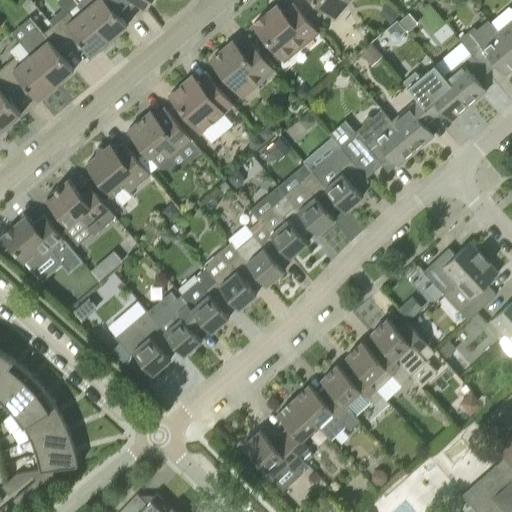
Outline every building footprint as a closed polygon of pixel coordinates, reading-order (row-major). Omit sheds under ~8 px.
[(111,42),(84,10),(75,0),(58,0),(64,8),(48,21),(52,26),(69,45),(77,38),(92,55),(99,49),(100,50),(111,42)] [(92,0),(94,1),(84,10),(111,42),(121,33),(120,31),(127,25),(113,8),(122,0),(92,0)] [(133,0),(147,8),(152,0),(133,0)] [(349,0),(312,0),(330,15),(340,3),(344,6),(349,0)] [(392,24),(400,13),(386,2),(378,13),(392,24)] [(284,14),(277,5),(253,24),(284,61),(318,33),(295,5),(284,14)] [(408,31),(418,23),(409,13),(399,21),(408,31)] [(402,33),(405,30),(397,20),(386,29),(390,33),(390,38),(394,41),(399,41),(402,37),(402,33)] [(511,69),(511,48),(498,32),(488,20),(477,29),(475,26),(459,40),(471,55),(487,73),(496,65),(505,76),(511,69)] [(511,20),(498,32),(511,48),(511,20)] [(60,53),(69,45),(52,26),(44,32),(39,26),(20,41),(31,54),(56,85),(74,70),(60,53)] [(241,50),(233,41),(211,60),(242,97),(274,70),(251,42),(241,50)] [(370,50),(363,56),(371,66),(378,60),(370,50)] [(38,100),(56,85),(31,54),(21,63),(16,56),(0,69),(0,71),(16,90),(24,83),(38,100)] [(478,81),(487,73),(471,55),(445,77),(469,106),(486,91),(478,81)] [(469,106),(445,77),(434,65),(424,74),(418,73),(416,71),(403,82),(418,100),(433,118),(443,110),(451,121),(469,106)] [(7,97),(16,90),(0,71),(0,125),(3,129),(21,114),(7,97)] [(200,84),(193,75),(170,94),(200,131),(232,104),(209,77),(200,84)] [(302,99),(309,93),(302,86),(295,92),(302,99)] [(424,126),(433,118),(418,100),(391,122),(416,151),(433,136),(424,126)] [(354,133),(355,134),(340,146),(350,159),(364,177),(380,163),(397,165),(398,166),(416,151),(391,122),(381,110),(354,133)] [(158,120),(150,111),(128,129),(151,157),(162,147),(170,157),(191,139),(168,111),(158,120)] [(317,121),(308,111),(308,112),(298,120),(307,130),(317,121)] [(277,134),(268,125),(259,133),(267,142),(277,134)] [(264,144),(256,134),(251,139),(250,147),(255,152),(264,144)] [(279,160),(292,149),(281,137),(268,147),(279,160)] [(118,154),(110,144),(105,149),(104,147),(97,147),(96,154),(97,155),(87,164),(113,195),(124,186),(128,192),(150,173),(127,146),(118,154)] [(325,187),(338,203),(345,211),(362,196),(358,191),(358,186),(367,179),(364,177),(350,159),(340,146),(312,171),(325,187)] [(239,168),(229,177),(237,188),(243,183),(244,174),(239,168)] [(331,210),(338,203),(325,187),(312,171),(284,194),(298,210),(311,226),(318,234),(335,219),(330,214),(331,210)] [(88,202),(69,179),(59,187),(58,186),(55,188),(58,191),(50,198),(48,196),(46,198),(69,226),(79,217),(94,235),(116,217),(97,195),(88,202)] [(303,233),(311,226),(298,210),(284,194),(257,217),(260,220),(271,234),(270,234),(287,254),(290,257),(308,243),(303,237),(303,233)] [(161,210),(170,221),(181,212),(172,201),(161,210)] [(75,252),(65,240),(44,215),(33,224),(30,220),(26,223),(19,218),(16,223),(3,234),(25,261),(41,280),(64,261),(75,252)] [(280,261),(287,254),(270,234),(271,234),(260,220),(249,230),(252,234),(236,248),(247,261),(260,277),(267,285),(284,270),(279,265),(280,261)] [(177,221),(171,226),(176,232),(182,227),(177,221)] [(160,235),(168,243),(177,236),(169,227),(160,235)] [(247,261),(236,248),(230,242),(204,264),(207,267),(216,281),(232,301),(239,308),(257,294),(252,288),(252,284),(260,277),(247,261)] [(443,294),(483,258),(469,242),(454,256),(447,249),(423,272),(443,294)] [(498,273),(483,258),(443,294),(468,321),(496,294),(486,284),(498,273)] [(108,273),(99,262),(92,269),(100,279),(108,273)] [(225,307),(232,301),(216,281),(207,267),(198,275),(201,278),(181,295),(192,308),(205,324),(212,332),(229,317),(225,311),(225,307)] [(192,308),(181,295),(178,297),(172,290),(148,311),(165,331),(164,331),(174,343),(184,355),(202,340),(197,335),(197,330),(205,324),(192,308)] [(410,320),(423,308),(412,296),(399,308),(410,320)] [(504,336),(511,329),(511,300),(490,321),(504,336)] [(165,331),(148,311),(146,310),(146,311),(117,337),(116,336),(115,337),(131,356),(135,353),(139,358),(146,366),(153,374),(170,359),(166,353),(166,349),(174,343),(164,331),(165,331)] [(395,359),(410,375),(435,352),(409,325),(401,333),(387,318),(371,333),(384,348),(394,359),(395,359)] [(456,347),(449,340),(439,349),(446,357),(456,347)] [(394,359),(384,348),(376,356),(362,341),(346,356),(359,371),(377,390),(393,375),(400,383),(410,375),(395,359),(394,359)] [(41,470),(53,468),(79,464),(74,445),(68,426),(58,406),(45,388),(16,359),(5,352),(0,349),(0,395),(4,399),(15,410),(24,424),(32,438),(38,453),(41,468),(41,470)] [(143,369),(146,366),(139,358),(136,361),(143,369)] [(337,364),(321,380),(331,391),(353,414),(370,400),(373,404),(382,395),(377,390),(359,371),(351,379),(337,364)] [(353,414),(331,391),(323,399),(309,384),(293,399),(317,425),(331,440),(347,424),(350,428),(359,420),(353,414)] [(299,455),(302,453),(308,447),(301,439),(317,425),(293,399),(277,414),(291,429),(282,437),(299,455)] [(289,464),(297,472),(307,464),(299,455),(282,437),(274,445),(260,430),(244,445),(274,478),(289,464)] [(511,511),(511,436),(498,449),(505,457),(463,495),(477,511),(511,511)] [(302,453),(309,461),(316,454),(308,447),(302,453)] [(55,479),(53,468),(41,470),(41,468),(18,472),(12,477),(2,485),(10,494),(33,475),(37,479),(13,499),(20,507),(21,507),(55,479)] [(387,474),(383,469),(377,469),(372,473),(372,479),(376,484),(382,484),(387,480),(387,474)] [(305,473),(291,486),(302,497),(316,485),(305,473)] [(168,511),(172,508),(157,493),(147,503),(137,493),(118,511),(168,511)] [(0,511),(13,511),(7,504),(0,509),(0,501),(3,499),(0,494),(0,511)] [(338,511),(338,507),(334,503),(329,503),(325,507),(325,511),(338,511)]
